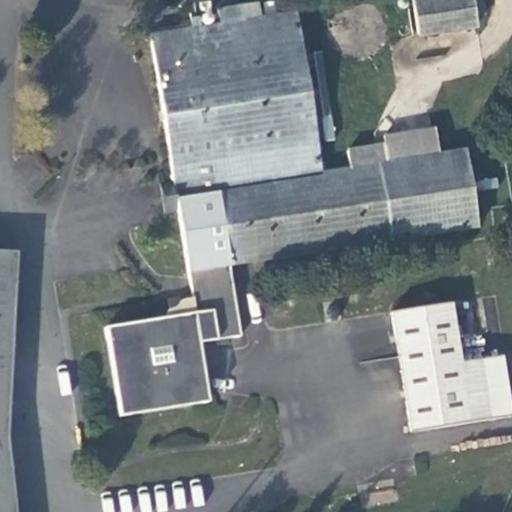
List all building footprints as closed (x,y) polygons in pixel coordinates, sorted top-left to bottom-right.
[(471,0),(412,0),(416,34),(475,27),(471,0)] [(177,238),(185,296),(160,300),(163,320),(103,329),(116,420),(204,408),(196,349),(235,344),(224,269),(471,234),(461,164),(435,168),(431,142),(379,149),(380,157),(343,162),(345,180),(317,184),(294,19),(241,27),(238,11),(202,16),(204,32),(180,35),(179,24),(169,26),(170,35),(149,38),(169,180),(171,195),(173,212),(177,238)] [(169,180),(156,182),(160,214),(173,212),(171,195),(169,180)] [(19,252),(0,250),(0,511),(16,511),(9,438),(19,252)] [(465,362),(456,301),(391,313),(408,434),(511,418),(511,391),(505,355),(465,362)]
